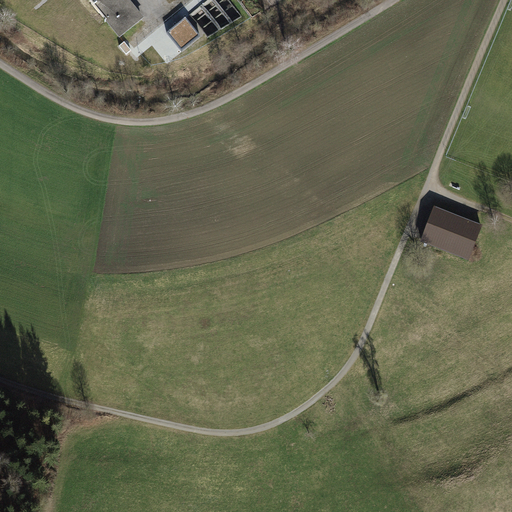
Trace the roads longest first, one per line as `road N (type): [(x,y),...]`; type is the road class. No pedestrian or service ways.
road 1 (track): [(0,380),(199,431),(254,430),(306,405),(360,346),(503,0)]
road 2 (track): [(0,62),(81,110),(156,121),(213,105),(393,0)]
